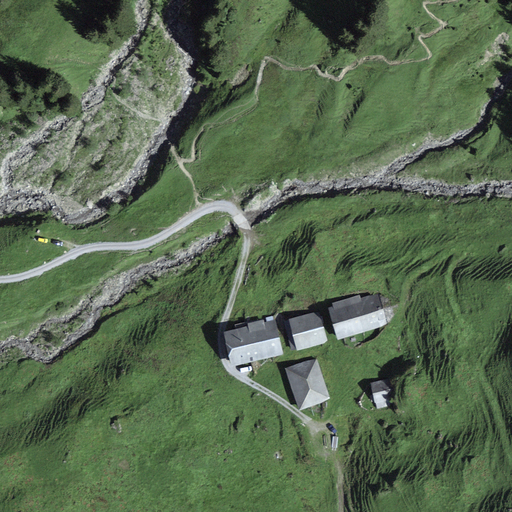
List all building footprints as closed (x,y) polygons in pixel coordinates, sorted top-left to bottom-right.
[(329,307),(339,339),(389,324),(380,293),(361,299),(360,295),(332,303),(333,306),(329,307)] [(289,318),(297,350),(327,342),(319,310),(289,318)] [(227,330),(235,365),(283,353),(275,319),(227,330)] [(286,369),(300,409),(331,399),(317,358),(286,369)] [(365,381),(371,404),(392,399),(385,375),(365,381)]
